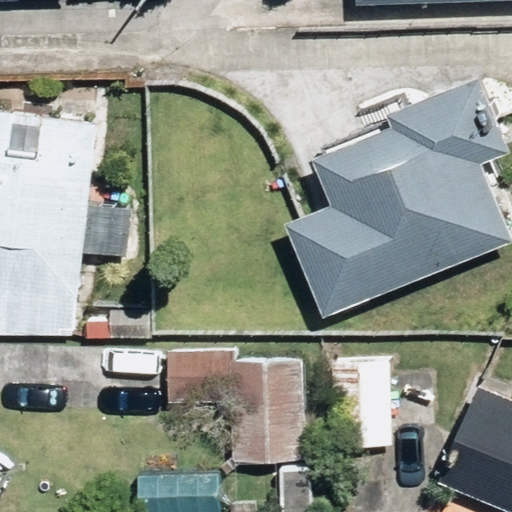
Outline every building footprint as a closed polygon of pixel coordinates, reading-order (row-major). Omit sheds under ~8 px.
[(330,309),(511,236),(511,202),(492,154),(511,145),(511,122),(489,66),(392,105),(397,116),(320,147),(339,195),(291,215),(330,309)] [(93,198),(102,115),(0,103),(0,330),(78,332),(87,247),(133,253),(139,203),(93,198)] [(309,351),(177,344),(174,401),(238,404),(235,451),(303,455),(309,351)] [(511,388),(487,378),(444,475),(511,504),(511,388)] [(143,464),(143,507),(226,508),(227,465),(143,464)]
